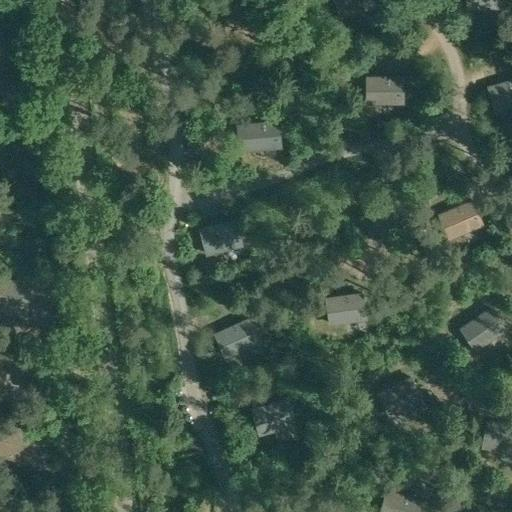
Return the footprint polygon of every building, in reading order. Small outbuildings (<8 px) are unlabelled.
[(257,0),(229,0),(218,3),(227,31),(263,19),(257,0)] [(375,0),(334,0),(342,19),(377,4),(375,0)] [(404,103),(404,75),(366,75),(366,103),(404,103)] [(511,107),(511,77),(488,84),(494,112),(511,107)] [(282,147),(279,119),(237,122),(239,151),(282,147)] [(439,212),(448,239),(484,224),(473,198),(439,212)] [(236,218),(199,227),(206,255),(244,245),(236,218)] [(0,278),(0,308),(27,312),(31,283),(0,278)] [(326,296),(330,325),(367,318),(364,290),(326,296)] [(507,329),(491,305),(459,326),(476,350),(507,329)] [(249,316),(214,331),(224,358),(261,342),(249,316)] [(0,392),(14,397),(26,357),(0,349),(0,392)] [(424,400),(411,374),(377,392),(390,418),(424,400)] [(295,424),(288,397),(252,407),(259,435),(295,424)] [(511,423),(487,419),(481,447),(511,452),(511,423)] [(0,452),(36,461),(43,433),(0,422),(0,452)] [(386,488),(380,511),(419,511),(423,497),(386,488)] [(32,511),(30,501),(0,506),(0,511),(32,511)]
